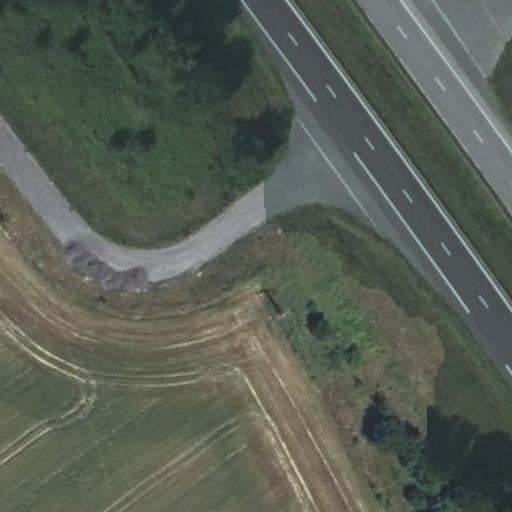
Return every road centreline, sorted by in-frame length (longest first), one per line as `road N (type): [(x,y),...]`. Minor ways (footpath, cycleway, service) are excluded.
road 1 (motorway): [(262,0),(511,344)]
road 2 (motorway): [(511,187),(376,0)]
